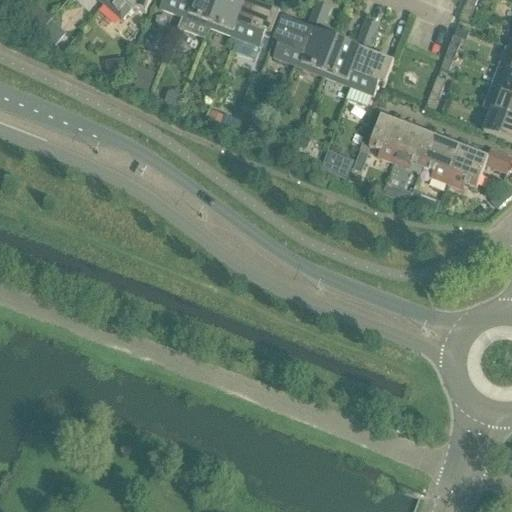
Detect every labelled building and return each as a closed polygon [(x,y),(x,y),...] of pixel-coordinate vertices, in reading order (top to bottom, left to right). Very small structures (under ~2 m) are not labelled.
[(153,0),(102,0),(100,3),(104,7),(122,23),(133,11),(147,17),(153,0)] [(164,0),(160,12),(182,20),(187,22),(196,0),(164,0)] [(178,32),(206,42),(210,31),(221,0),(196,0),(187,22),(182,20),(178,32)] [(221,0),(210,31),(232,40),(246,2),(242,0),(221,0)] [(473,0),(468,0),(465,10),(474,13),(478,2),(473,0)] [(232,40),(237,42),(260,51),(266,36),(272,38),(281,15),(246,2),(232,40)] [(331,9),(318,4),(310,24),(317,27),(323,30),(331,9)] [(41,10),(30,23),(38,35),(42,31),(50,22),(52,20),(41,10)] [(465,10),(460,22),(469,25),(474,13),(465,10)] [(274,60),(295,69),(301,71),(315,33),(283,20),(274,43),(280,45),(274,60)] [(42,31),(49,38),(57,29),(50,22),(42,31)] [(367,23),(358,43),(362,44),(372,48),(380,28),(367,23)] [(324,80),(338,42),(315,33),(301,71),(324,80)] [(454,39),(449,50),(458,53),(462,42),(454,39)] [(338,42),(324,80),(345,88),(360,50),(338,42)] [(499,69),(511,74),(511,51),(509,50),(507,49),(499,69)] [(380,84),(386,87),(395,64),(360,50),(345,88),(351,91),(346,102),(366,110),(371,98),(374,100),(380,84)] [(458,53),(449,50),(445,62),(453,65),(458,53)] [(511,74),(499,69),(491,90),(511,97),(511,74)] [(434,90),(442,94),(447,82),(438,79),(434,90)] [(140,80),(135,91),(146,96),(151,85),(140,80)] [(442,94),(434,90),(429,102),(438,105),(442,94)] [(483,110),(493,113),(511,120),(511,97),(491,90),(483,110)] [(170,93),(166,106),(177,110),(181,97),(170,93)] [(215,109),(211,119),(221,123),(225,113),(215,109)] [(484,134),(511,145),(511,120),(493,113),(484,134)] [(395,167),(409,129),(382,118),(370,149),(381,154),(378,160),(395,167)] [(409,129),(395,167),(411,173),(413,166),(424,170),(436,139),(409,129)] [(448,187),(462,149),(436,139),(424,170),(434,174),(431,181),(448,187)] [(288,140),(285,149),(296,154),(299,144),(288,140)] [(299,144),(296,154),(307,158),(310,149),(299,144)] [(462,149),(448,187),(464,193),(466,187),(477,191),(486,168),(508,177),(511,165),(511,161),(491,153),(489,159),(462,149)] [(353,172),(362,176),(369,157),(361,154),(353,172)] [(347,162),(340,179),(344,180),(347,181),(354,165),(347,162)] [(387,186),(383,196),(409,207),(413,197),(387,186)] [(410,207),(422,211),(426,202),(414,197),(410,207)]
